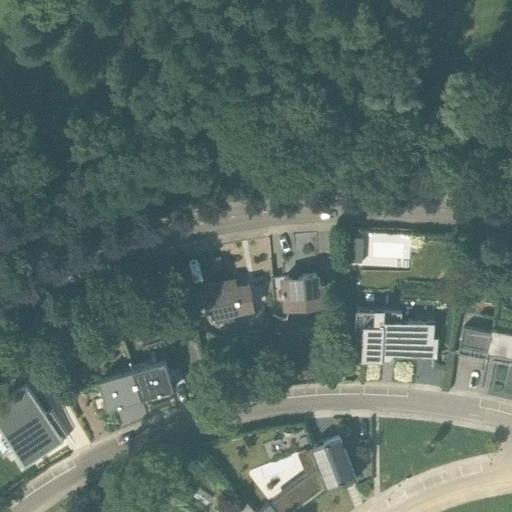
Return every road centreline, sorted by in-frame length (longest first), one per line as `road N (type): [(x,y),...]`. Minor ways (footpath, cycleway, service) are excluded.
road 1 (secondary): [(511,220),(393,205),(233,215),(108,252),(0,306)]
road 2 (residential): [(511,423),(437,405),(349,401),(223,414),(112,454),(15,511)]
road 3 (residential): [(389,511),(452,483),(511,468)]
